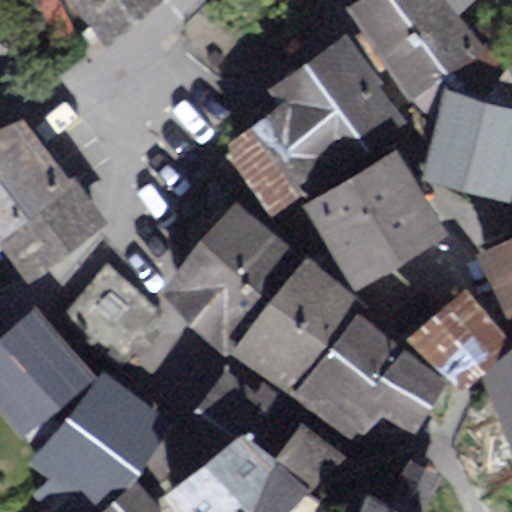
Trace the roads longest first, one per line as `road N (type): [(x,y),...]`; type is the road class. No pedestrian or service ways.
road 1 (residential): [(282,400),(149,293),(110,238)]
road 2 (residential): [(110,238),(141,80)]
road 3 (residential): [(0,111),(141,80)]
road 4 (residential): [(0,305),(36,291),(110,238)]
